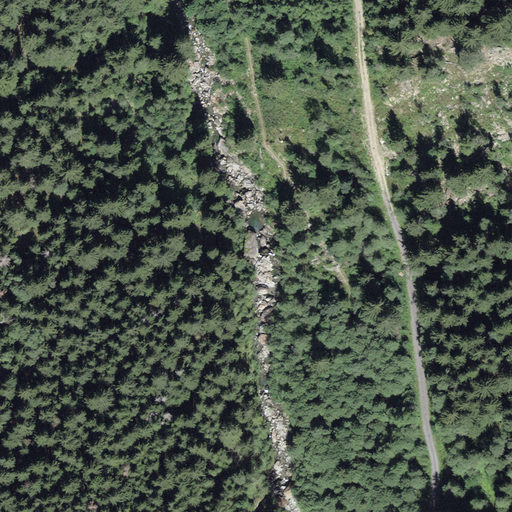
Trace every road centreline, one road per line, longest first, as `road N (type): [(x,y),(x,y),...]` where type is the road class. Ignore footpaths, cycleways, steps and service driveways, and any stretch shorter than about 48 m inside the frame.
road 1 (track): [(343,0),(369,171),(409,293),(417,362)]
road 2 (track): [(417,362),(436,482),(431,511)]
